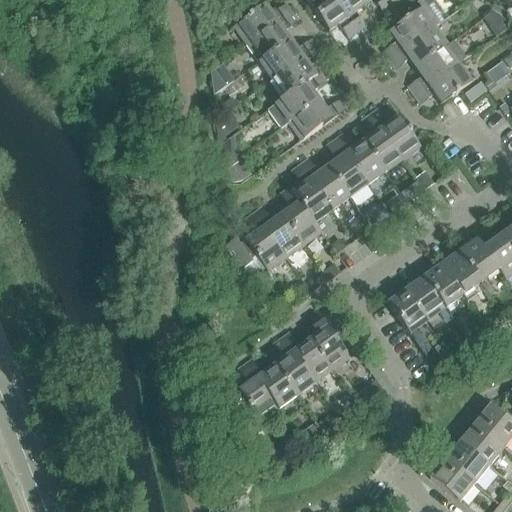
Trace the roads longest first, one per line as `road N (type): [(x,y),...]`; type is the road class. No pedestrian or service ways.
road 1 (residential): [(439,511),(416,495),(405,470),(402,389),(357,302),(363,284),(511,182)]
road 2 (unclassified): [(43,511),(0,397)]
